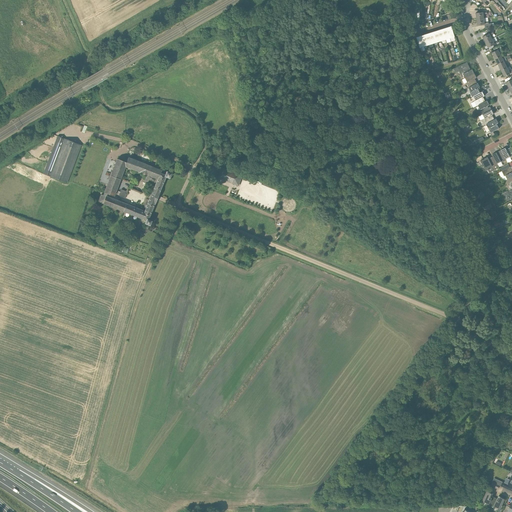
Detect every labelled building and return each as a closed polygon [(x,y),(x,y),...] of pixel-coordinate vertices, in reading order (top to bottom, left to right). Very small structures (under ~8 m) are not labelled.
[(497,9),(500,13),(503,11),(499,7),(498,7),(496,4),(495,4),(494,2),(494,3),(493,1),(491,3),(494,5),(497,9)] [(484,18),(476,19),(477,25),(484,24),(485,29),(492,27),(493,27),(492,23),(489,24),(488,23),(484,23),(484,18)] [(450,38),(447,28),(443,29),(446,39),(447,43),(451,42),(450,38)] [(485,42),(492,39),(490,36),(494,34),(493,32),(482,37),(485,42)] [(425,49),(424,46),(421,36),(417,37),(420,47),(421,50),(425,49)] [(493,42),(492,39),(485,42),(488,48),(498,43),(497,40),(493,42)] [(492,53),(495,59),(500,56),(499,52),(502,50),(501,48),(500,46),(496,48),(497,50),(492,53)] [(504,62),(506,60),(503,55),(501,56),(500,56),(495,59),(498,65),(504,62)] [(507,68),(504,62),(498,65),(501,71),(507,68)] [(463,75),(465,78),(474,73),(472,69),(469,71),(468,69),(469,69),(468,65),(464,68),(462,65),(453,69),(456,73),(460,71),(462,75),(463,75)] [(511,69),(509,71),(507,68),(501,71),(504,77),(511,72),(511,69)] [(476,78),(474,73),(465,78),(467,82),(466,83),(468,88),(478,83),(477,83),(475,80),(474,81),(473,79),(476,78)] [(480,87),(478,83),(468,88),(470,92),(469,92),(472,97),(473,96),(480,93),(479,90),(478,90),(477,89),(480,87)] [(477,106),(487,101),(485,102),(484,99),(482,99),(482,98),(484,96),(482,92),(480,93),(473,96),(475,100),(474,101),(477,106)] [(482,114),(491,110),(490,110),(488,107),(487,108),(486,105),(488,104),(487,101),(477,106),(478,106),(480,109),(479,110),(481,115),(482,114)] [(491,110),(482,114),(484,118),(483,119),(486,124),(494,119),(493,117),(492,117),(491,115),(494,114),(491,110)] [(496,119),(494,119),(486,124),(488,128),(490,133),(491,133),(493,132),(499,129),(497,125),(496,126),(495,124),(498,123),(496,119)] [(67,183),(81,145),(57,136),(43,174),(67,183)] [(501,150),(506,159),(510,157),(510,158),(511,157),(511,149),(511,147),(508,149),(508,150),(507,151),(505,148),(501,150)] [(506,160),(506,159),(501,150),(498,152),(499,153),(497,154),(496,152),(492,155),(493,156),(493,157),(497,164),(501,162),(501,163),(506,160)] [(127,162),(125,166),(147,175),(151,166),(129,157),(127,162)] [(497,164),(493,157),(490,158),(491,159),(489,160),(487,157),(480,161),(486,171),(488,170),(489,173),(499,168),(497,164)] [(125,166),(127,162),(118,158),(104,193),(114,196),(125,166)] [(151,166),(147,175),(158,179),(151,193),(158,196),(160,192),(166,177),(169,179),(171,173),(166,171),(165,175),(161,173),(162,171),(151,166)] [(507,179),(507,180),(511,177),(511,170),(510,167),(502,171),(504,176),(502,177),(504,181),(507,179)] [(239,186),(243,176),(222,168),(218,178),(239,186)] [(125,198),(128,192),(121,189),(120,191),(119,194),(118,196),(125,198)] [(157,200),(158,196),(151,193),(144,211),(140,210),(138,217),(146,220),(145,224),(150,226),(152,221),(148,219),(155,204),(157,200)] [(123,211),(126,204),(105,196),(101,194),(98,201),(123,211)] [(486,210),(492,207),(489,201),(483,204),(486,210)] [(133,215),(138,217),(140,210),(137,208),(126,204),(123,211),(133,215)] [(504,228),(497,231),(499,236),(506,232),(504,228)] [(511,475),(511,476),(508,485),(502,482),(501,486),(511,491),(511,475)] [(487,492),(482,502),(491,506),(494,498),(492,496),(493,494),(487,492)] [(494,498),(491,506),(494,508),(494,506),(500,508),(504,499),(498,497),(497,499),(494,498)] [(511,511),(511,501),(510,507),(506,505),(503,511),(511,511)]
